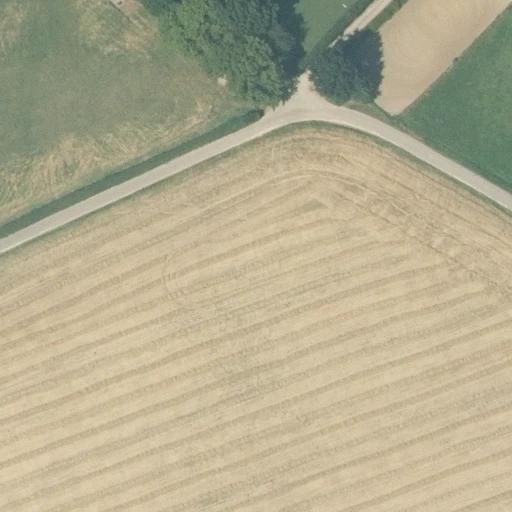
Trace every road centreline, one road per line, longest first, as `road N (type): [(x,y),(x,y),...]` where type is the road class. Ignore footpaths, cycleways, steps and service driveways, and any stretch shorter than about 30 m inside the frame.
road 1 (track): [(285,134),(332,130),(377,145),(511,217)]
road 2 (track): [(285,134),(308,97),(400,0)]
